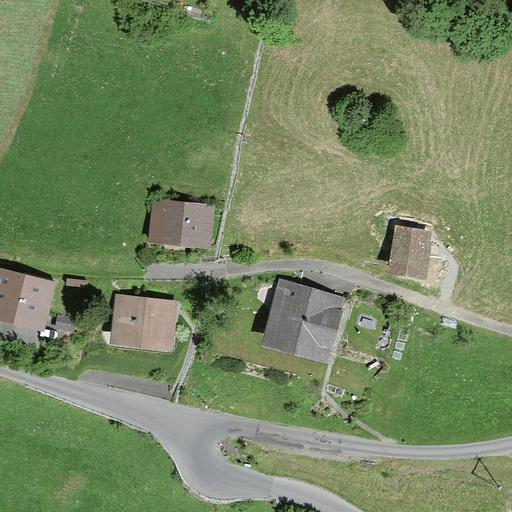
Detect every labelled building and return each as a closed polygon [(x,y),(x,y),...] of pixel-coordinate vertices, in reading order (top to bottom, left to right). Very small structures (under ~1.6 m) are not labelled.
[(213,210),(152,201),(146,247),(206,256),(213,210)] [(432,234),(394,228),(386,281),(425,286),(432,234)] [(59,277),(0,263),(0,319),(46,331),(59,277)] [(87,283),(66,281),(65,289),(86,291),(87,283)] [(346,299),(278,281),(259,351),(327,369),(346,299)] [(178,303),(115,296),(109,349),(172,356),(178,303)] [(76,319),(57,315),(54,330),(73,334),(76,319)]
